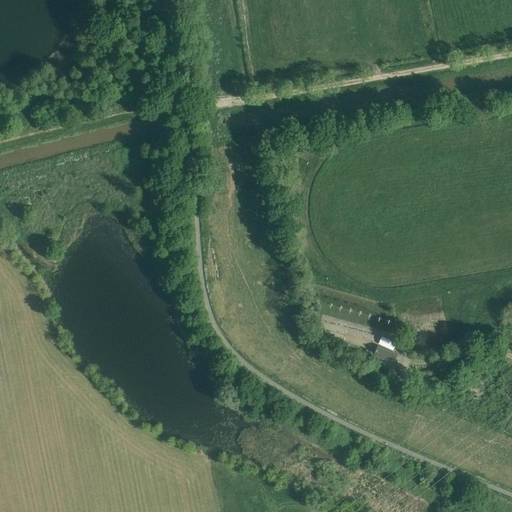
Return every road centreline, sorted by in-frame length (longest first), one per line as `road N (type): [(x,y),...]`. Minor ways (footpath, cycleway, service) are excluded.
road 1 (unclassified): [(253,98),(511,54)]
road 2 (track): [(0,153),(164,117)]
